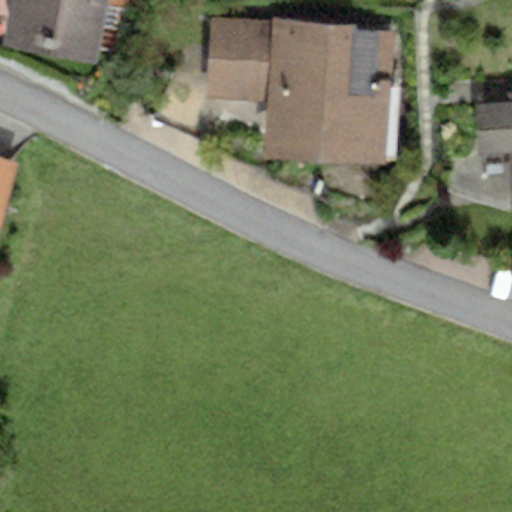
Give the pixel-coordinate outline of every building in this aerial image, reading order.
[(115,0),(19,0),(10,52),(103,69),(115,0)] [(396,39),(216,33),(213,116),(274,118),(272,165),(391,169),(396,39)] [(171,96),(161,126),(193,136),(202,106),(171,96)] [(511,116),(484,117),(486,162),(511,161),(511,116)] [(0,314),(42,162),(0,150),(0,314)]
